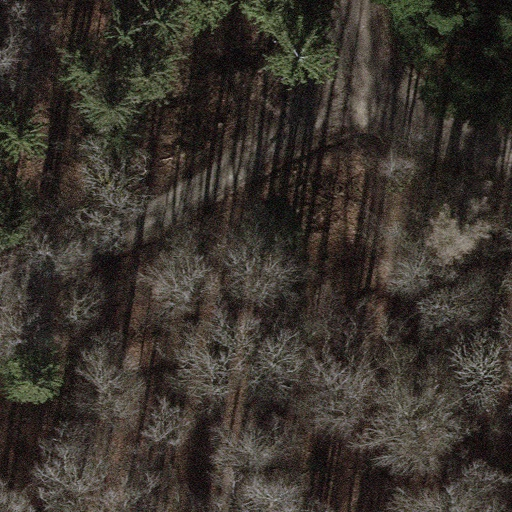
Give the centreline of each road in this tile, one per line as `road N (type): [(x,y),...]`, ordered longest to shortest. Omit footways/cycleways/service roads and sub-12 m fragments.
road 1 (track): [(390,69),(202,205),(0,311)]
road 2 (track): [(511,148),(442,121),(390,69),(367,0)]
